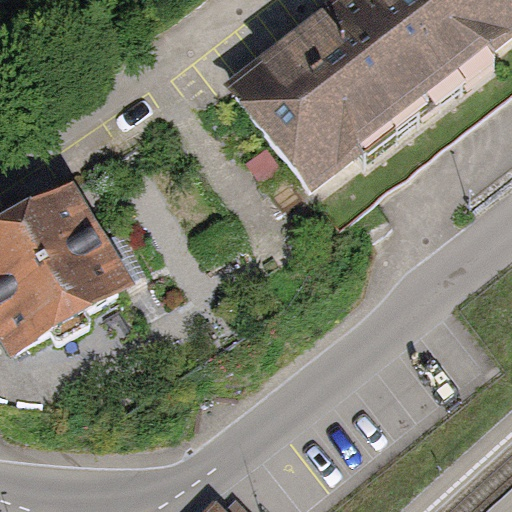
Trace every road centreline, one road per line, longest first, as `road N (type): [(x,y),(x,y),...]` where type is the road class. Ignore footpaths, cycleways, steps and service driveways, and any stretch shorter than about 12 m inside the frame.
road 1 (residential): [(159,511),(511,234)]
road 2 (residential): [(0,173),(243,0)]
